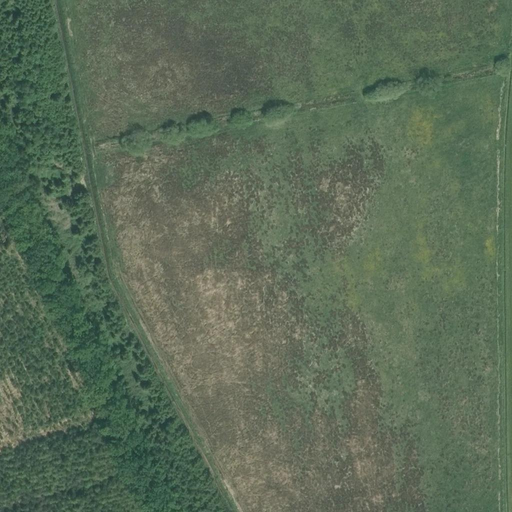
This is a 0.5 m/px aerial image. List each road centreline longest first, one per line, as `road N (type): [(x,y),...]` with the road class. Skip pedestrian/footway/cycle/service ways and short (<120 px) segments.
road 1 (track): [(160,511),(0,168)]
road 2 (track): [(116,418),(0,452)]
